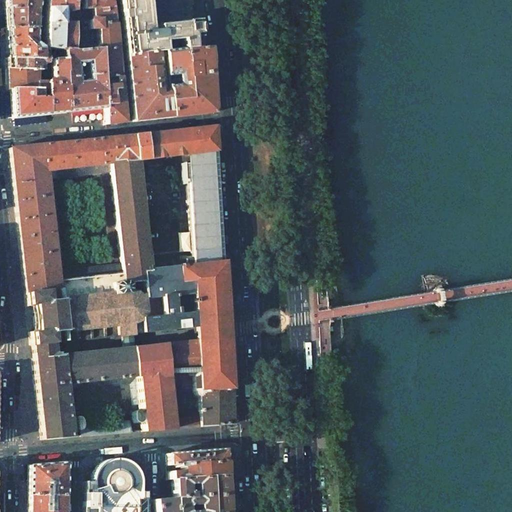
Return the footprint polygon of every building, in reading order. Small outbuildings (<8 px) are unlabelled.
[(2,0),(3,9),(34,10),(36,0),(2,0)] [(58,9),(68,9),(68,12),(70,12),(70,0),(44,0),(44,10),(42,25),(42,30),(42,35),(42,48),(43,48),(59,49),(69,50),(70,31),(70,18),(58,18),(58,9)] [(70,0),(70,12),(70,18),(70,31),(80,30),(81,29),(82,29),(81,21),(87,21),(87,22),(112,20),(109,0),(70,0)] [(118,0),(124,56),(161,52),(162,52),(161,42),(179,40),(180,50),(198,49),(196,21),(157,25),(154,25),(155,31),(149,32),(145,0),(151,0),(152,0),(154,0),(118,0)] [(34,10),(3,9),(5,29),(33,29),(34,10)] [(80,30),(70,31),(69,50),(69,51),(99,50),(115,50),(112,20),(87,22),(87,29),(82,29),(81,29),(80,30)] [(7,56),(7,59),(39,60),(39,49),(38,49),(33,45),(33,29),(5,29),(7,56)] [(7,59),(5,59),(5,67),(5,69),(35,70),(39,70),(39,63),(44,63),(44,62),(43,48),(42,48),(39,49),(39,60),(7,59)] [(44,90),(45,115),(64,113),(63,94),(59,49),(43,48),(44,62),(49,62),(51,82),(49,81),(49,80),(48,80),(46,81),(46,78),(44,77),(44,82),(44,90)] [(164,75),(170,118),(211,113),(207,48),(198,49),(180,50),(162,52),(161,52),(162,65),(164,75)] [(100,79),(99,50),(69,51),(69,50),(59,49),(63,94),(64,113),(102,109),(101,86),(100,79)] [(99,50),(100,79),(118,78),(115,50),(99,50)] [(161,52),(124,56),(131,122),(170,118),(164,75),(158,76),(157,66),(162,65),(161,52)] [(35,70),(5,69),(6,88),(6,90),(9,90),(44,90),(44,82),(35,82),(35,70)] [(101,86),(102,109),(103,125),(123,123),(118,80),(113,80),(113,85),(101,86)] [(9,93),(11,118),(45,115),(44,90),(9,90),(9,93)] [(212,127),(64,144),(8,149),(23,293),(25,307),(31,306),(34,331),(27,332),(29,345),(52,343),(54,343),(54,345),(131,336),(131,335),(200,328),(224,325),(212,127)] [(224,328),(224,325),(200,328),(201,335),(201,341),(224,338),(224,336),(224,332),(224,328)] [(53,356),(30,359),(39,440),(68,438),(62,384),(134,377),(141,432),(169,429),(169,424),(165,394),(169,394),(180,392),(191,391),(191,392),(192,392),(193,395),(194,396),(196,396),(197,413),(198,427),(215,426),(230,425),(227,388),(224,338),(201,341),(53,356)] [(30,353),(30,359),(53,356),(52,351),(52,343),(29,345),(30,353)] [(180,392),(169,394),(171,406),(182,405),(180,392)] [(198,427),(197,413),(193,413),(193,418),(173,420),(174,423),(169,424),(169,429),(175,429),(198,427)] [(196,451),(164,454),(164,465),(223,461),(222,449),(196,451)] [(82,511),(144,511),(145,499),(137,499),(137,482),(132,469),(130,465),(126,462),(122,460),(117,459),(113,459),(111,459),(106,460),(102,461),(99,464),(96,467),(94,470),(90,482),(83,482),(82,511)] [(223,461),(164,465),(164,474),(165,480),(171,480),(171,489),(171,498),(224,495),(224,491),(224,482),(223,475),(223,461)] [(42,490),(49,490),(49,495),(63,495),(63,464),(64,462),(26,465),(26,495),(41,495),(42,490)] [(62,511),(63,495),(49,495),(49,500),(41,500),(41,495),(26,495),(25,511),(62,511)] [(224,511),(225,511),(225,503),(224,495),(171,498),(158,499),(151,500),(151,511),(224,511)]
